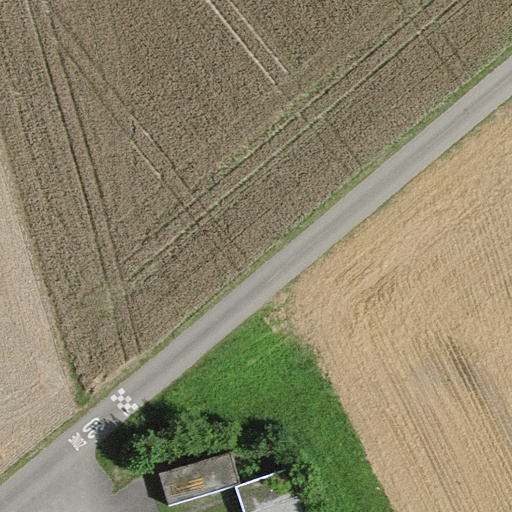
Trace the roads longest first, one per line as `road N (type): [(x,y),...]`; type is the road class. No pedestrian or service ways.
road 1 (unclassified): [(511,80),(108,419)]
road 2 (residential): [(108,419),(5,511)]
